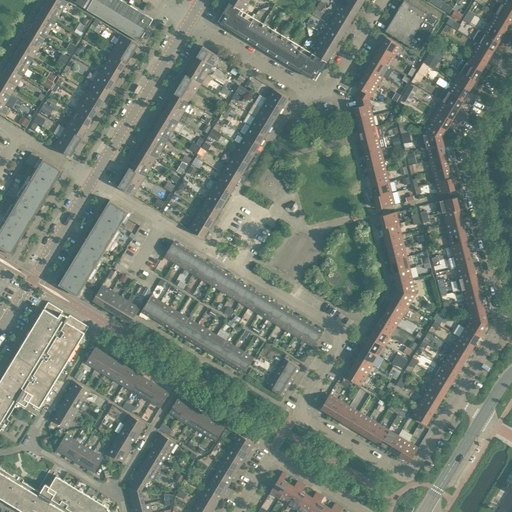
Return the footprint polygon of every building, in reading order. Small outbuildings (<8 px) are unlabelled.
[(67,1),(64,0),(46,0),(45,2),(61,11),(67,1)] [(152,19),(120,0),(91,0),(86,9),(139,41),(152,19)] [(230,0),(229,3),(244,12),(244,11),(250,2),(246,0),(230,0)] [(345,0),(349,2),(347,5),(346,7),(357,13),(358,11),(364,0),(345,0)] [(439,19),(407,0),(403,0),(400,6),(403,7),(401,10),(399,8),(385,31),(419,51),(439,19)] [(511,0),(504,0),(502,3),(511,9),(511,0)] [(40,11),(55,21),(61,11),(45,2),(40,11)] [(312,53),(244,11),(244,12),(229,3),(218,21),(316,80),(327,62),(312,53)] [(511,9),(502,3),(496,13),(511,22),(511,9)] [(346,7),(342,4),(336,14),(350,23),(357,13),(346,7)] [(452,14),(460,19),(463,15),(455,10),(452,14)] [(468,10),(464,18),(471,23),(476,15),(468,10)] [(34,20),(50,30),(55,21),(40,11),(34,20)] [(508,28),(509,26),(511,25),(511,23),(511,22),(496,13),(490,23),(505,32),(508,28)] [(330,24),(344,33),(350,23),(336,14),(330,24)] [(91,20),(86,17),(82,22),(87,25),(91,20)] [(450,17),(446,23),(452,26),(455,21),(450,17)] [(95,18),(89,28),(98,33),(100,29),(96,26),(100,21),(95,18)] [(29,30),(44,39),(50,30),(34,20),(29,30)] [(79,22),(76,28),(82,32),(86,26),(79,22)] [(502,40),(502,38),(503,36),(505,32),(490,23),(484,33),(501,42),(502,40)] [(324,34),(339,43),(344,33),(330,24),(324,34)] [(497,45),(499,45),(501,42),(484,33),(479,29),(473,39),(479,42),(494,51),(496,48),(496,47),(497,45)] [(23,39),(38,48),(44,39),(29,30),(23,39)] [(137,44),(122,34),(116,44),(131,54),(137,44)] [(318,44),(333,53),(339,43),(324,34),(318,44)] [(401,46),(386,37),(384,41),(382,43),(381,44),(380,44),(379,46),(395,56),(401,46)] [(17,48),(33,58),(38,48),(23,39),(17,48)] [(490,59),(490,58),(491,55),(494,51),(479,42),(473,52),(489,62),(490,59)] [(110,54),(125,63),(131,54),(116,44),(110,54)] [(318,44),(312,53),(327,62),(333,53),(318,44)] [(435,44),(430,52),(435,56),(440,47),(435,44)] [(219,55),(203,46),(197,56),(213,65),(219,55)] [(377,49),(378,49),(378,51),(377,53),(374,57),(389,66),(395,56),(379,46),(377,49)] [(83,51),(78,47),(75,53),(80,56),(83,51)] [(33,58),(17,48),(12,57),(27,67),(33,58)] [(59,58),(65,62),(69,55),(63,52),(59,58)] [(484,67),(485,65),(487,64),(489,62),(473,52),(467,62),(482,71),(484,67)] [(104,63),(120,72),(125,63),(110,54),(104,63)] [(191,65),(207,74),(213,65),(197,56),(191,65)] [(27,67),(12,57),(6,67),(22,76),(27,67)] [(394,68),(389,66),(374,57),(372,61),(371,63),(369,63),(367,66),(384,76),(388,78),(394,68)] [(457,69),(461,72),(477,81),(479,79),(478,79),(478,77),(482,71),(467,62),(463,59),(457,69)] [(429,66),(423,62),(418,72),(423,75),(429,66)] [(99,72),(114,81),(120,72),(104,63),(99,72)] [(186,74),(201,84),(207,74),(191,65),(186,74)] [(366,68),(366,70),(365,72),(362,76),(378,85),(384,76),(367,66),(366,68)] [(22,76),(6,67),(1,76),(16,85),(22,76)] [(93,81),(109,91),(114,81),(99,72),(93,81)] [(412,82),(417,85),(423,75),(418,72),(412,82)] [(472,86),(474,84),(475,84),(476,84),(477,81),(461,72),(455,81),(470,90),(472,87),(472,86)] [(53,82),(56,77),(50,73),(46,78),(53,82)] [(241,73),(238,79),(243,83),(247,76),(241,73)] [(180,84),(196,93),(201,84),(186,74),(180,84)] [(16,85),(1,76),(0,76),(0,88),(11,94),(16,85)] [(378,85),(362,76),(356,86),(360,89),(355,97),(369,99),(378,85)] [(53,83),(44,78),(41,84),(50,89),(53,83)] [(88,91),(103,100),(109,91),(93,81),(88,91)] [(467,98),(466,97),(468,94),(470,90),(455,81),(449,91),(465,101),(467,98)] [(175,93),(190,102),(196,93),(180,84),(175,93)] [(210,84),(208,87),(218,94),(220,91),(210,84)] [(417,88),(410,84),(406,91),(413,96),(417,88)] [(241,94),(245,88),(240,85),(236,91),(241,94)] [(224,86),(221,91),(228,96),(231,91),(224,86)] [(11,94),(0,88),(0,100),(5,104),(11,94)] [(289,98),(273,88),(267,98),(283,108),(289,98)] [(465,101),(449,91),(445,89),(439,98),(443,101),(458,110),(461,106),(460,106),(462,104),(464,103),(465,101)] [(103,100),(88,91),(82,100),(97,109),(103,100)] [(401,99),(408,103),(413,96),(406,91),(401,99)] [(169,102),(185,111),(190,102),(175,93),(169,102)] [(241,96),(235,93),(232,98),(237,101),(241,96)] [(373,115),(369,99),(355,97),(358,106),(353,108),(356,119),(373,115)] [(262,107),(277,117),(283,108),(267,98),(262,107)] [(97,109),(82,100),(76,109),(92,118),(97,109)] [(455,118),(454,116),(456,114),(458,110),(443,101),(437,111),(454,120),(455,118)] [(164,111),(179,121),(185,111),(169,102),(164,111)] [(50,116),(54,109),(44,103),(40,110),(50,116)] [(221,108),(217,106),(213,112),(217,115),(221,108)] [(86,128),(92,118),(76,109),(73,107),(71,111),(74,112),(71,118),(86,128)] [(256,117),(271,126),(277,117),(262,107),(256,117)] [(179,121),(164,111),(158,120),(173,130),(179,121)] [(449,126),(450,123),(452,123),(454,120),(437,111),(432,120),(446,129),(449,126)] [(33,121),(41,126),(45,119),(37,114),(33,121)] [(357,124),(358,126),(357,128),(357,131),(376,126),(373,115),(356,119),(357,124)] [(22,116),(18,123),(26,128),(30,121),(22,116)] [(250,126),(266,135),(271,126),(256,117),(250,126)] [(86,128),(71,118),(65,128),(81,137),(86,128)] [(173,130),(158,120),(152,130),(168,139),(173,130)] [(446,129),(432,120),(424,133),(442,136),(446,129)] [(33,122),(30,127),(38,132),(41,128),(38,126),(38,125),(33,122)] [(402,133),(408,131),(406,122),(399,123),(402,133)] [(60,137),(75,146),(81,137),(65,128),(59,124),(53,133),(60,137)] [(211,127),(206,124),(203,130),(208,133),(211,127)] [(383,136),(384,136),(381,125),(376,126),(357,131),(358,133),(360,134),(360,137),(361,141),(379,137),(383,136)] [(245,135),(260,145),(266,135),(250,126),(245,135)] [(216,139),(219,132),(213,128),(209,135),(216,139)] [(168,139),(152,130),(147,139),(162,148),(168,139)] [(408,131),(402,133),(404,143),(411,141),(408,131)] [(422,150),(427,149),(444,144),(442,136),(424,133),(418,135),(422,150)] [(239,144),(255,154),(260,145),(245,135),(239,144)] [(386,147),(383,136),(379,137),(361,141),(362,146),(363,146),(363,148),(362,150),(363,153),(381,148),(386,147)] [(54,147),(69,156),(75,146),(60,137),(54,147)] [(401,143),(399,137),(392,139),(394,145),(401,143)] [(162,148),(147,139),(141,148),(157,158),(162,148)] [(234,154),(249,163),(255,154),(239,144),(234,154)] [(448,152),(447,152),(446,151),(445,149),(444,144),(427,149),(430,160),(448,155),(448,152)] [(157,158),(141,148),(136,157),(151,167),(157,158)] [(363,156),(364,155),(365,156),(366,159),(367,163),(384,159),(381,148),(363,153),(363,156)] [(0,248),(10,254),(18,240),(21,241),(24,237),(21,235),(35,212),(38,214),(40,209),(38,208),(52,184),(55,186),(57,181),(55,180),(61,170),(31,152),(25,162),(35,168),(0,226),(0,248)] [(416,163),(413,153),(406,155),(409,165),(416,163)] [(249,163),(234,154),(228,163),(243,172),(249,163)] [(449,162),(448,162),(448,160),(449,158),(448,155),(430,160),(433,171),(450,167),(449,162)] [(151,167),(136,157),(130,167),(145,176),(151,167)] [(197,167),(201,161),(196,157),(192,164),(197,167)] [(368,172),(367,172),(368,175),(387,170),(384,159),(367,163),(368,168),(369,170),(368,172)] [(243,172),(228,163),(222,172),(238,181),(243,172)] [(409,166),(411,175),(417,173),(415,165),(409,166)] [(145,176),(130,167),(124,176),(140,185),(145,176)] [(453,174),(451,174),(451,171),(450,167),(433,171),(435,182),(454,177),(453,174)] [(369,178),(371,179),(371,181),(372,186),(390,181),(387,170),(368,175),(369,178)] [(238,181),(222,172),(217,181),(232,191),(238,181)] [(118,186),(134,195),(140,185),(124,176),(118,186)] [(409,177),(403,178),(404,185),(411,183),(409,177)] [(438,193),(455,189),(454,184),(453,182),(454,180),(454,177),(435,182),(438,193)] [(165,187),(171,191),(175,185),(168,181),(165,187)] [(232,191),(217,181),(211,191),(227,200),(232,191)] [(373,190),(374,193),(373,194),(374,197),(392,192),(390,181),(372,186),(373,190)] [(227,200),(211,191),(206,200),(221,209),(227,200)] [(374,200),(375,200),(376,201),(377,203),(378,208),(395,204),(392,192),(374,197),(374,200)] [(460,208),(457,196),(440,201),(443,213),(460,208)] [(68,270),(65,268),(62,273),(65,274),(59,284),(88,302),(94,292),(84,286),(126,217),(140,225),(144,220),(110,200),(101,214),(99,212),(96,217),(99,219),(84,242),(82,240),(79,245),(82,246),(68,270)] [(221,209),(206,200),(200,209),(215,218),(221,209)] [(292,201),(287,204),(287,210),(292,213),(297,211),(297,205),(295,205),(293,203),(292,202),(292,201)] [(463,219),(460,208),(443,213),(446,223),(463,219)] [(215,218),(200,209),(194,218),(210,228),(215,218)] [(399,223),(396,211),(380,216),(383,227),(399,223)] [(188,228),(204,238),(210,228),(194,218),(188,228)] [(465,230),(463,219),(446,223),(449,234),(465,230)] [(402,234),(399,223),(383,227),(385,238),(402,234)] [(468,241),(465,230),(449,234),(452,245),(468,241)] [(405,245),(402,234),(385,238),(388,249),(405,245)] [(174,241),(165,256),(175,262),(184,247),(174,241)] [(471,252),(468,241),(452,245),(454,256),(471,252)] [(407,256),(405,245),(388,249),(391,260),(407,256)] [(184,268),(193,252),(184,247),(175,262),(184,268)] [(193,273),(203,258),(193,252),(184,268),(193,273)] [(473,263),(471,252),(454,256),(457,268),(473,263)] [(410,267),(407,256),(391,260),(393,271),(410,267)] [(202,279),(212,263),(203,258),(193,273),(202,279)] [(212,285),(221,269),(212,263),(202,279),(212,285)] [(476,275),(473,263),(457,268),(460,279),(476,275)] [(413,278),(410,267),(393,271),(396,282),(413,278)] [(221,290),(230,275),(221,269),(212,285),(221,290)] [(127,277),(122,273),(119,279),(124,282),(127,277)] [(230,296),(240,280),(230,275),(221,290),(230,296)] [(460,279),(456,280),(458,291),(463,290),(479,286),(476,275),(460,279)] [(416,293),(413,278),(396,282),(398,290),(394,297),(408,306),(416,293)] [(161,279),(158,284),(164,288),(167,282),(161,279)] [(181,280),(178,285),(184,288),(187,283),(181,280)] [(239,301),(249,286),(240,280),(230,296),(239,301)] [(102,285),(93,300),(103,306),(112,290),(102,285)] [(249,286),(239,301),(249,307),(258,291),(249,286)] [(479,286),(463,290),(465,301),(482,297),(479,286)] [(112,311),(121,296),(112,290),(103,306),(112,311)] [(258,291),(249,307),(258,312),(267,297),(258,291)] [(146,311),(145,312),(152,316),(161,301),(151,295),(142,310),(142,311),(143,310),(146,311)] [(121,296),(112,311),(121,317),(130,302),(128,300),(121,296)] [(267,297),(258,312),(267,318),(276,303),(267,297)] [(403,316),(408,306),(394,297),(388,307),(403,316)] [(484,308),(482,297),(465,301),(468,312),(484,308)] [(111,511),(108,508),(109,507),(57,475),(50,486),(46,483),(44,486),(41,491),(0,466),(0,431),(19,401),(27,406),(29,401),(40,407),(89,326),(70,314),(69,317),(62,313),(63,310),(48,301),(0,381),(0,496),(26,511),(111,511)] [(158,320),(159,319),(162,321),(170,307),(161,301),(152,316),(158,320)] [(131,323),(140,308),(130,302),(121,317),(131,323)] [(276,303),(267,318),(276,324),(286,308),(276,303)] [(164,322),(164,323),(170,328),(180,312),(170,307),(162,321),(164,322)] [(228,307),(224,312),(230,316),(233,310),(228,307)] [(403,316),(388,307),(382,317),(397,326),(403,316)] [(286,308),(276,324),(286,329),(295,314),(286,308)] [(484,308),(468,312),(470,319),(465,327),(480,336),(488,323),(484,308)] [(438,310),(433,318),(436,319),(437,318),(442,321),(446,315),(438,310)] [(177,331),(177,330),(180,332),(189,318),(180,312),(170,328),(177,331)] [(295,314),(286,329),(295,335),(304,319),(295,314)] [(391,336),(397,326),(382,317),(376,327),(391,336)] [(183,334),(182,335),(189,339),(198,323),(189,318),(180,332),(183,334)] [(304,319),(295,335),(304,340),(313,325),(304,319)] [(243,325),(238,322),(235,327),(240,330),(243,325)] [(196,343),(196,342),(199,343),(207,329),(198,323),(189,339),(196,343)] [(314,346),(323,331),(313,325),(304,340),(314,346)] [(385,345),(391,336),(376,327),(370,336),(385,345)] [(480,336),(465,327),(460,337),(474,345),(480,336)] [(202,345),(201,346),(207,350),(217,334),(207,329),(199,343),(202,345)] [(214,354),(215,353),(217,354),(226,340),(217,334),(207,350),(214,354)] [(385,345),(370,336),(364,346),(379,355),(385,345)] [(468,355),(474,345),(460,337),(454,346),(468,355)] [(220,356),(219,357),(226,361),(235,346),(226,340),(217,354),(220,356)] [(413,340),(409,346),(414,349),(418,343),(413,340)] [(233,365),(233,364),(236,366),(244,351),(235,346),(226,361),(233,365)] [(379,355),(364,346),(358,356),(373,365),(379,355)] [(407,346),(404,351),(410,355),(412,350),(407,346)] [(462,365),(468,355),(454,346),(448,356),(462,365)] [(95,347),(86,362),(95,368),(105,353),(95,347)] [(239,367),(238,368),(245,373),(254,357),(244,351),(236,366),(239,367)] [(105,374),(114,358),(105,353),(95,368),(105,374)] [(397,353),(392,362),(398,366),(402,369),(408,360),(397,353)] [(373,365),(358,356),(353,366),(367,375),(373,365)] [(442,366),(456,375),(462,365),(448,356),(442,366)] [(300,367),(285,357),(279,367),(293,376),(295,373),(296,374),(300,367)] [(114,379),(123,364),(114,358),(105,374),(114,379)] [(123,385),(132,369),(123,364),(114,379),(123,385)] [(397,379),(403,369),(395,365),(390,375),(397,379)] [(361,385),(367,375),(353,366),(346,376),(361,385)] [(456,375),(442,366),(436,376),(451,384),(456,375)] [(293,379),(292,379),(293,376),(279,367),(273,376),(289,386),(293,379)] [(132,369),(123,385),(132,390),(142,375),(132,369)] [(76,373),(74,377),(77,378),(80,380),(85,374),(79,370),(76,373)] [(142,375),(132,390),(142,396),(151,381),(142,375)] [(284,392),(285,392),(289,386),(273,376),(267,386),(283,396),(283,395),(282,395),(284,392)] [(445,394),(451,384),(436,376),(430,385),(445,394)] [(345,378),(342,383),(348,387),(351,382),(345,378)] [(91,391),(75,381),(70,391),(85,400),(91,391)] [(151,381),(142,396),(151,402),(160,386),(151,381)] [(445,394),(430,385),(424,395),(439,404),(445,394)] [(160,407),(170,392),(160,386),(151,402),(160,407)] [(64,400),(79,409),(85,400),(70,391),(64,400)] [(331,414),(340,400),(330,393),(321,408),(331,414)] [(433,414),(439,404),(424,395),(418,405),(433,414)] [(178,397),(169,413),(179,418),(188,403),(178,397)] [(79,409),(64,400),(59,409),(74,419),(79,409)] [(350,406),(340,400),(331,414),(341,420),(350,406)] [(126,402),(123,407),(128,410),(129,410),(132,405),(126,401),(126,402)] [(188,424),(197,409),(188,403),(179,418),(188,424)] [(433,414),(418,405),(412,415),(427,424),(433,414)] [(351,426),(360,411),(350,406),(341,420),(351,426)] [(53,419),(68,428),(74,419),(59,409),(53,419)] [(197,409),(188,424),(197,429),(206,414),(197,409)] [(361,432),(369,417),(360,411),(351,426),(361,432)] [(206,414),(197,429),(206,435),(216,420),(206,414)] [(146,424),(130,415),(125,424),(140,433),(146,424)] [(379,423),(369,417),(361,432),(370,438),(379,423)] [(216,441),(225,426),(216,420),(206,435),(216,441)] [(389,429),(379,423),(370,438),(380,444),(389,429)] [(119,433),(134,443),(140,433),(125,424),(119,433)] [(399,435),(389,429),(380,444),(390,450),(399,435)] [(134,443),(119,433),(113,443),(129,452),(134,443)] [(177,443),(161,433),(155,443),(171,452),(177,443)] [(66,434),(57,449),(66,455),(76,440),(66,434)] [(254,443),(239,434),(233,443),(248,453),(254,443)] [(400,456),(408,441),(399,435),(390,450),(400,456)] [(75,461),(85,445),(76,440),(66,455),(75,461)] [(419,447),(408,441),(400,456),(410,462),(419,447)] [(108,452),(123,462),(129,452),(113,443),(108,452)] [(150,452),(165,461),(171,452),(155,443),(150,452)] [(227,453),(243,462),(248,453),(233,443),(227,453)] [(85,445),(75,461),(85,466),(94,451),(85,445)] [(200,446),(197,451),(202,454),(205,449),(200,446)] [(94,472),(104,457),(94,451),(85,466),(94,472)] [(165,461),(150,452),(144,461),(160,471),(165,461)] [(222,462),(237,471),(243,462),(227,453),(222,462)] [(149,477),(154,480),(160,471),(144,461),(139,470),(150,477),(149,477)] [(216,471),(232,480),(237,471),(222,462),(216,471)] [(111,469),(104,470),(106,478),(113,476),(111,469)] [(142,490),(149,477),(150,477),(139,470),(128,488),(142,490)] [(211,480),(226,490),(232,480),(216,471),(211,480)] [(284,479),(287,474),(283,471),(270,492),(280,498),(289,483),(284,479)] [(226,490),(211,480),(205,490),(220,499),(226,490)] [(298,480),(294,486),(289,483),(280,498),(289,504),(302,483),(298,480)] [(302,491),(306,485),(302,483),(289,504),(298,509),(308,494),(302,491)] [(145,504),(142,490),(128,488),(133,507),(145,504)] [(220,499),(205,490),(199,499),(215,508),(220,499)] [(180,491),(178,495),(183,499),(186,494),(180,491)] [(316,491),(313,497),(308,494),(298,509),(296,511),(309,511),(320,494),(316,491)] [(321,502),(324,496),(320,494),(309,511),(321,511),(326,505),(321,502)] [(212,511),(215,508),(199,499),(194,508),(200,511),(212,511)] [(152,511),(150,502),(145,504),(133,507),(134,511),(152,511)] [(335,503),(331,508),(326,505),(321,511),(334,511),(339,505),(335,503)]
